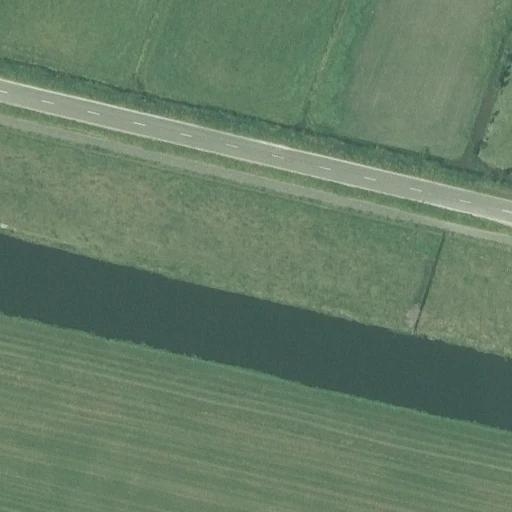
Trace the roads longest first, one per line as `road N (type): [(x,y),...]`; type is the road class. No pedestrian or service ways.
road 1 (tertiary): [(511,214),(0,92)]
road 2 (track): [(0,348),(511,462)]
